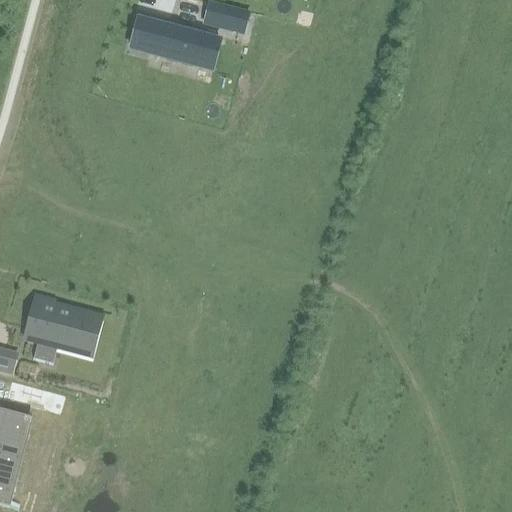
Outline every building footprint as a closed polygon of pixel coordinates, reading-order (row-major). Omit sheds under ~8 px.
[(244,36),(249,15),(210,5),(204,25),(244,36)] [(165,28),(151,24),(151,26),(138,23),(135,35),(131,51),(213,73),(220,44),(164,30),(165,28)] [(29,331),(27,338),(39,341),(33,361),(53,366),(60,339),(83,345),(90,318),(52,308),(53,304),(37,300),(33,316),(29,331)] [(6,354),(1,373),(16,377),(21,358),(6,354)] [(12,384),(7,402),(60,416),(65,398),(12,384)] [(0,419),(0,501),(5,503),(26,426),(0,419)]
